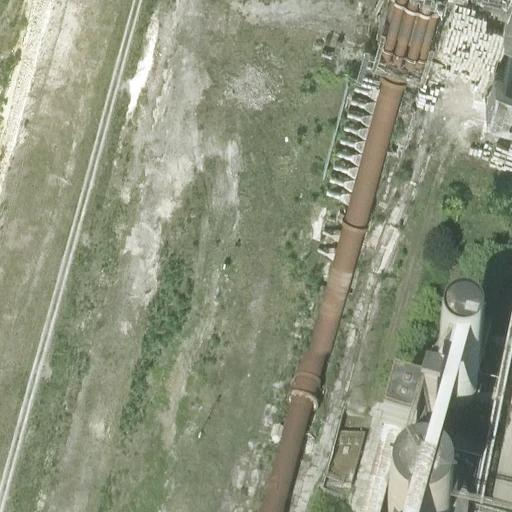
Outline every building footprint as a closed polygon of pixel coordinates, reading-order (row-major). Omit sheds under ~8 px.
[(288,511),(426,0),(404,0),(259,511),(288,511)] [(511,0),(510,0),(502,30),(511,32),(511,0)] [(488,109),(511,112),(511,79),(493,77),(488,109)] [(448,312),(426,388),(428,392),(435,397),(447,401),(455,397),(462,387),(472,370),(476,356),(483,322),(448,312)] [(325,481),(350,487),(364,437),(338,432),(325,481)] [(460,511),(455,502),(446,494),(436,488),(426,484),(420,483),(417,483),(407,484),(397,489),(382,500),(372,511),(460,511)]
